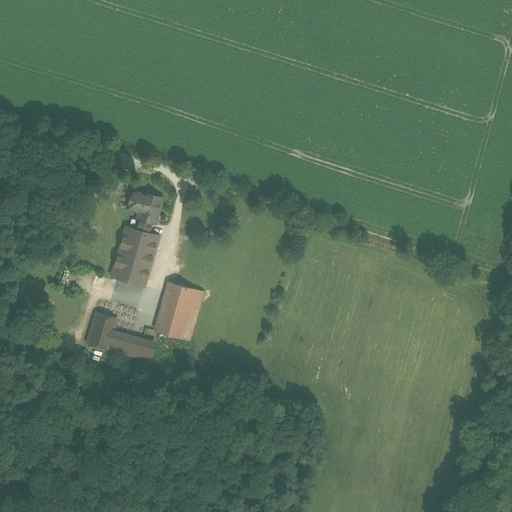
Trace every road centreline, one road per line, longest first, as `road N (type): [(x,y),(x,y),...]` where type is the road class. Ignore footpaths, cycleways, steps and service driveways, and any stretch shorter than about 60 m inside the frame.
road 1 (unclassified): [(0,111),(153,160),(179,177)]
road 2 (track): [(474,511),(511,358)]
